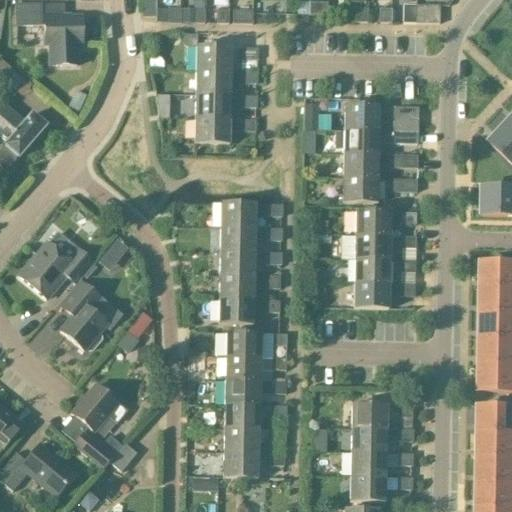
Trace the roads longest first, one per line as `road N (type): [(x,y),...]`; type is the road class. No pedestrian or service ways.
road 1 (residential): [(170,511),(172,386),(162,263),(155,244),(67,170)]
road 2 (residential): [(441,511),(444,238)]
road 3 (residential): [(67,170),(122,79),(122,0)]
road 4 (residential): [(448,72),(271,67)]
road 5 (residential): [(444,238),(448,72)]
